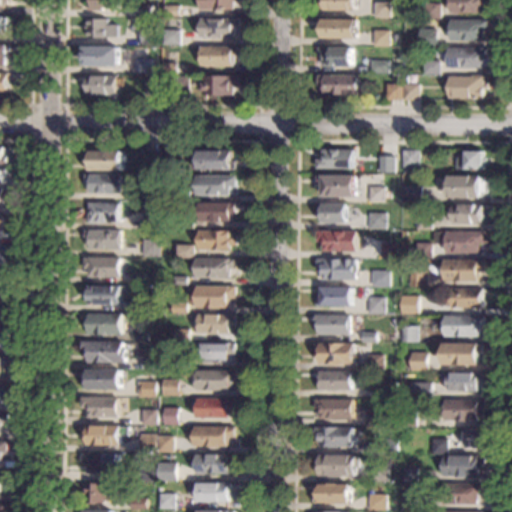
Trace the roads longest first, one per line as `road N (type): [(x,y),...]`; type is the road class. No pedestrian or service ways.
road 1 (residential): [(511,126),(0,122)]
road 2 (tertiary): [(45,511),(49,0)]
road 3 (residential): [(276,511),(279,0)]
